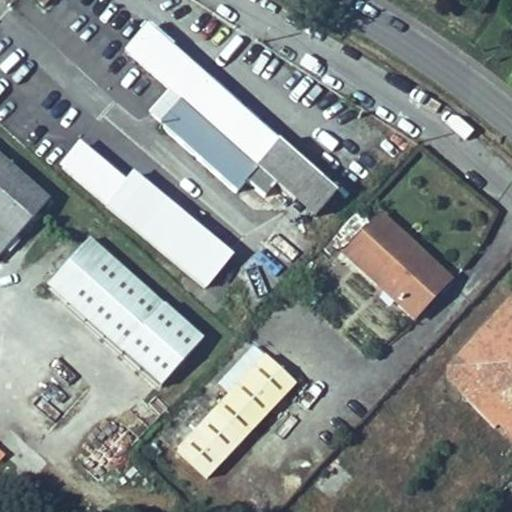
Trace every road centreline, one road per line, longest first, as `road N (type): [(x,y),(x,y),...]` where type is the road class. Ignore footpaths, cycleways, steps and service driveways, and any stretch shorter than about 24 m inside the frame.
road 1 (unknown): [(0,0),(265,249)]
road 2 (unknown): [(511,250),(261,476)]
road 3 (unknown): [(117,0),(346,177)]
road 4 (primary): [(318,0),(511,114)]
